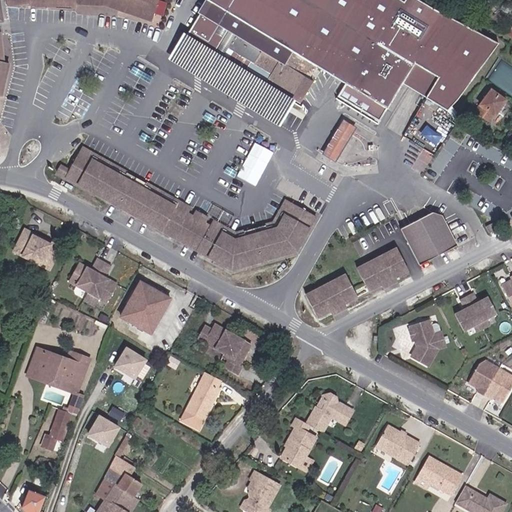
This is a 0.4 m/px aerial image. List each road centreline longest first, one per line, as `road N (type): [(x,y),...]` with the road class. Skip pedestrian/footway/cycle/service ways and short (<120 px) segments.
road 1 (tertiary): [(0,176),(58,194),(319,340)]
road 2 (residential): [(174,511),(319,340)]
road 3 (tertiary): [(319,340),(511,447)]
road 4 (residential): [(319,340),(511,238)]
